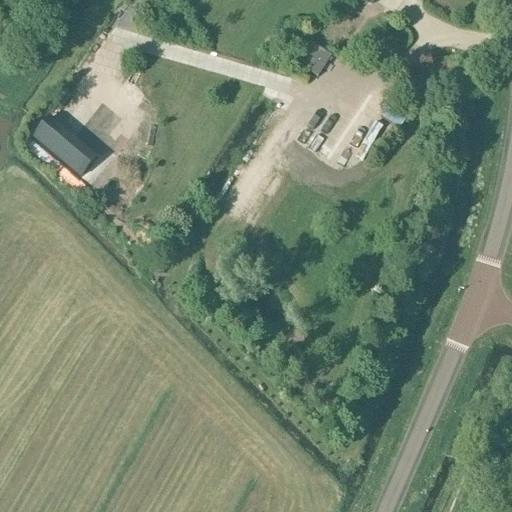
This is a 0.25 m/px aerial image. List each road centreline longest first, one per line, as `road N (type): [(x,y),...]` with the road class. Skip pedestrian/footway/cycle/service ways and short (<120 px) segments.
road 1 (tertiary): [(385,511),(478,298)]
road 2 (tertiary): [(478,298),(511,178)]
